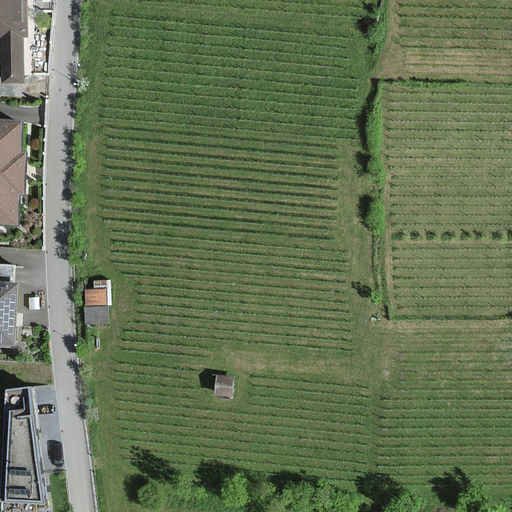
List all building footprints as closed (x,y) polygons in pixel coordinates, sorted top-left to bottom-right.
[(0,0),(0,31),(34,32),(33,0),(0,0)] [(30,117),(0,116),(0,217),(29,218),(30,117)] [(0,336),(24,337),(26,283),(0,282),(0,336)] [(120,322),(116,283),(94,285),(99,324),(120,322)] [(241,372),(225,372),(226,395),(241,394),(241,372)] [(44,384),(17,387),(10,500),(61,500),(44,384)]
